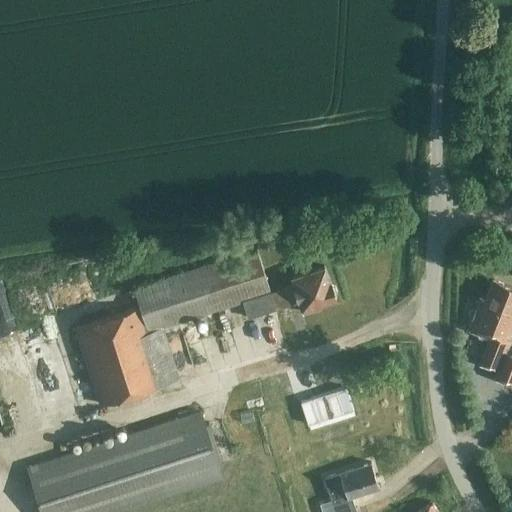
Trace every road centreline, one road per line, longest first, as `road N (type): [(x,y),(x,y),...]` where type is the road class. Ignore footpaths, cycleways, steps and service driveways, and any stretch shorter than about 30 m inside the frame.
road 1 (unclassified): [(476,511),(449,445),(432,322),(442,0)]
road 2 (track): [(432,322),(387,325),(126,416),(0,448)]
